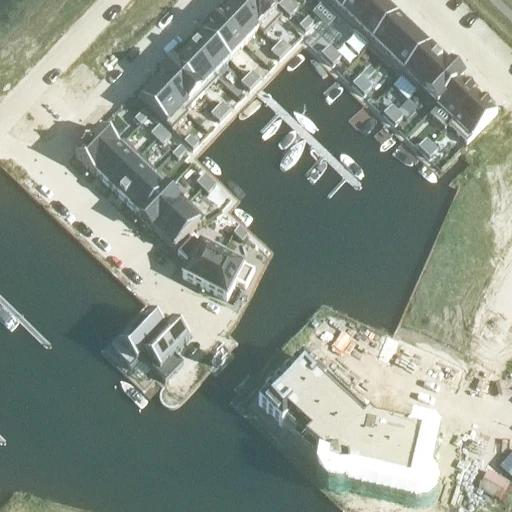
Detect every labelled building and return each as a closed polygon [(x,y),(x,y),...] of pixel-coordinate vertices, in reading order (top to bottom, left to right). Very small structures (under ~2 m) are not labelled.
[(24,0),(19,5),(47,32),(62,16),(61,16),(44,0),(24,0)] [(44,0),(61,16),(62,16),(61,15),(75,0),(44,0)] [(238,0),(232,7),(258,33),(257,34),(263,39),(281,20),(279,18),(260,0),(238,0)] [(285,0),(277,9),(283,15),(291,6),(285,0)] [(327,0),(320,7),(321,8),(335,22),(336,22),(357,0),(327,0)] [(375,0),(357,0),(336,22),(352,38),(354,36),(353,35),(382,6),(375,0)] [(291,6),(283,15),(289,20),(297,12),(291,6)] [(382,6),(353,35),(354,36),(368,49),(369,50),(372,47),(397,21),(382,6)] [(231,10),(218,24),(243,49),(257,34),(258,33),(232,7),(230,9),(231,10)] [(5,19),(0,23),(0,27),(4,31),(11,24),(5,19)] [(306,21),(298,30),(304,35),(312,27),(306,21)] [(368,49),(366,51),(382,67),(413,36),(397,21),(372,47),(369,50),(368,49)] [(218,24),(203,39),(228,64),(229,63),(243,49),(218,24)] [(19,32),(12,39),(18,45),(25,37),(19,32)] [(413,36),(382,67),(398,83),(400,81),(400,80),(428,51),(413,36)] [(203,39),(188,55),(217,83),(217,82),(214,79),(228,64),(203,39)] [(281,44),(275,50),(284,58),(290,52),(281,44)] [(329,49),(320,58),(326,63),(334,55),(329,49)] [(275,50),(270,55),(278,64),(284,58),(275,50)] [(428,51),(400,80),(400,81),(415,95),(416,96),(419,92),(444,66),(428,51)] [(173,69),(172,70),(202,99),(217,83),(188,55),(174,70),(173,69)] [(334,55),(326,63),(332,69),(340,60),(334,55)] [(444,66),(419,92),(436,109),(462,81),(450,70),(450,71),(444,66)] [(162,82),(156,88),(185,116),(186,115),(202,99),(172,70),(161,81),(162,82)] [(251,75),(245,81),(254,89),(260,83),(251,75)] [(360,79),(351,88),(357,93),(366,85),(360,79)] [(245,81),(240,86),(248,95),(254,89),(245,81)] [(462,81),(436,109),(437,109),(453,124),(453,125),(478,99),(462,83),(463,82),(462,81)] [(366,85),(357,93),(363,99),(371,90),(366,85)] [(156,88),(140,104),(166,129),(171,134),(188,117),(186,115),(185,116),(156,88)] [(453,124),(447,130),(466,148),(496,116),(478,99),(453,125),(453,124)] [(221,106),(215,112),(224,120),(230,114),(221,106)] [(391,109),(382,118),(388,123),(396,114),(391,109)] [(215,112),(210,118),(218,126),(224,120),(215,112)] [(142,114),(134,123),(139,128),(148,119),(142,114)] [(396,114),(388,123),(394,129),(402,120),(396,114)] [(511,131),(505,125),(483,148),(497,162),(492,174),(511,182),(511,131)] [(158,129),(150,137),(156,143),(164,134),(158,129)] [(81,154),(75,160),(93,177),(122,147),(121,147),(104,130),(103,130),(89,145),(80,154),(81,154)] [(164,134),(156,143),(161,149),(170,140),(164,134)] [(189,140),(183,145),(192,154),(198,148),(189,140)] [(425,142),(417,151),(423,157),(431,148),(425,142)] [(122,147),(93,177),(94,178),(95,177),(109,191),(139,160),(123,145),(121,147),(122,147)] [(431,148),(423,157),(429,162),(437,154),(431,148)] [(179,149),(171,158),(177,164),(185,155),(179,149)] [(139,160),(109,191),(125,206),(150,181),(155,176),(139,160)] [(204,178),(195,186),(201,192),(210,184),(204,178)] [(150,181),(125,206),(140,221),(139,222),(140,222),(165,196),(164,195),(150,181)] [(210,184),(201,192),(207,198),(215,189),(210,184)] [(484,188),(479,199),(486,203),(491,192),(484,188)] [(165,196),(140,222),(151,233),(152,232),(158,238),(186,209),(185,208),(168,191),(164,195),(165,196)] [(491,192),(486,203),(494,206),(498,195),(491,192)] [(498,195),(494,206),(501,209),(506,198),(498,195)] [(511,200),(506,198),(501,209),(508,212),(511,203),(511,200)] [(511,214),(484,202),(473,228),(511,244),(511,214)] [(186,209),(158,238),(174,253),(204,222),(187,206),(185,208),(186,209)] [(511,244),(473,228),(463,252),(506,271),(511,256),(511,244)] [(238,231),(232,237),(241,245),(247,239),(238,231)] [(193,240),(176,257),(189,268),(182,281),(204,292),(222,259),(224,254),(201,242),(199,247),(193,240)] [(463,252),(452,277),(495,295),(506,271),(463,252)] [(222,259),(204,292),(226,304),(235,287),(245,292),(253,275),(222,259)] [(452,277),(441,301),(484,320),(495,295),(452,277)] [(441,301),(431,325),(474,344),(484,320),(441,301)] [(125,332),(107,350),(129,372),(140,361),(139,361),(172,326),(164,319),(157,326),(148,317),(129,336),(125,332)] [(431,325),(420,351),(463,370),(474,344),(431,325)] [(172,326),(139,361),(140,361),(165,385),(182,367),(174,358),(189,343),(172,326)] [(303,361),(258,408),(281,430),(285,427),(326,466),(325,467),(325,468),(324,469),(324,470),(324,471),(323,472),(323,473),(323,474),(323,475),(323,476),(324,478),(324,479),(324,480),(325,480),(325,481),(326,482),(327,483),(327,484),(328,485),(329,485),(330,486),(331,486),(332,486),(333,487),(334,487),(335,487),(337,487),(338,487),(339,487),(340,486),(341,486),(342,485),(343,485),(415,501),(416,502),(417,502),(418,502),(419,502),(420,501),(421,501),(422,501),(423,500),(424,500),(425,499),(426,499),(426,498),(427,497),(428,496),(428,495),(429,494),(429,493),(429,492),(429,491),(430,490),(430,489),(429,488),(429,487),(429,486),(429,485),(428,484),(428,483),(427,482),(426,482),(426,481),(425,480),(424,480),(423,479),(422,479),(421,478),(429,441),(429,440),(428,440),(389,431),(389,430),(389,429),(389,428),(389,427),(389,426),(388,425),(388,424),(388,423),(387,423),(387,422),(386,421),(385,420),(384,419),(383,419),(382,418),(381,418),(380,418),(379,418),(378,417),(377,417),(376,418),(375,418),(374,418),(373,419),(372,419),(371,420),(370,420),(370,421),(367,424),(326,384),(303,361)]
